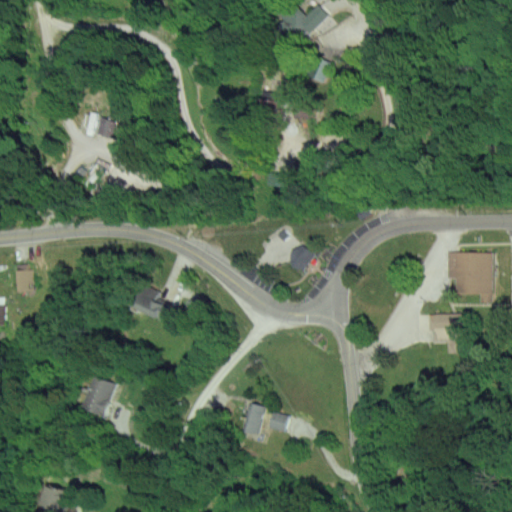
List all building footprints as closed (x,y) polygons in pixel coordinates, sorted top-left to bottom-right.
[(335,15),(326,5),(307,23),(316,33),(335,15)] [(102,134),(130,141),(135,123),(107,115),(102,134)] [(318,252),(301,244),(292,264),(308,272),(318,252)] [(462,279),(461,293),(485,293),(485,303),(497,303),(498,254),(451,253),(450,279),(462,279)] [(36,292),(34,267),(18,269),(20,294),(36,292)] [(166,320),(174,307),(155,296),(147,309),(166,320)] [(11,306),(0,306),(0,326),(12,327),(11,306)] [(452,353),(469,352),(467,314),(433,315),(433,332),(439,331),(439,342),(452,341),(452,353)] [(88,411),(111,417),(120,382),(97,376),(88,411)] [(289,432),(292,416),(275,413),(272,429),(289,432)] [(65,511),(73,493),(53,485),(45,505),(63,511),(65,511)]
